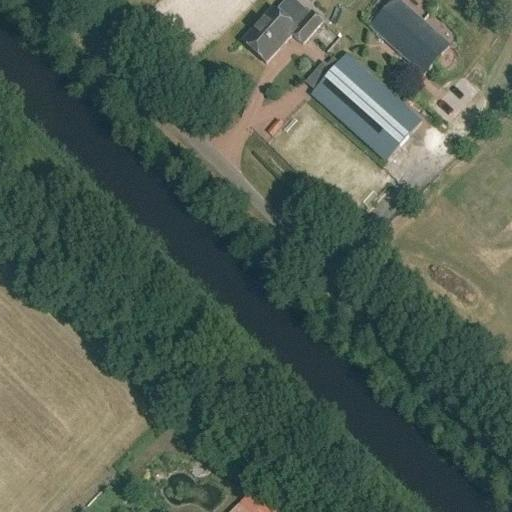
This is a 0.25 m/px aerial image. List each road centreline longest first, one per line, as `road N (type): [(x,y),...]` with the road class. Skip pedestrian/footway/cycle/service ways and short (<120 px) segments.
road 1 (unclassified): [(511,454),(48,0)]
road 2 (track): [(0,172),(342,511)]
